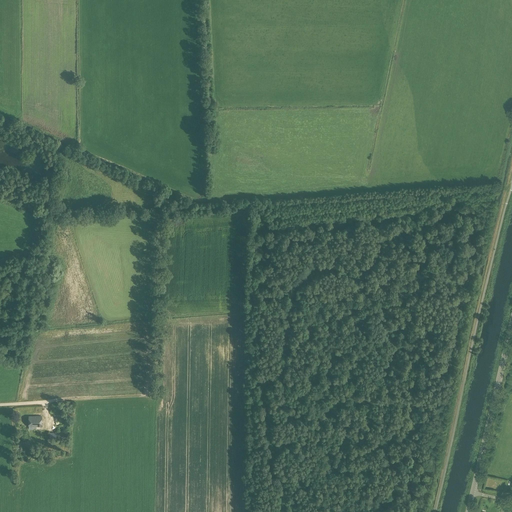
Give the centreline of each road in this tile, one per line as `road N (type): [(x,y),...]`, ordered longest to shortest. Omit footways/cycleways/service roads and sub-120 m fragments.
road 1 (track): [(47,402),(155,393),(162,213)]
road 2 (track): [(0,197),(69,220),(254,204)]
road 3 (tertiary): [(468,511),(511,323)]
